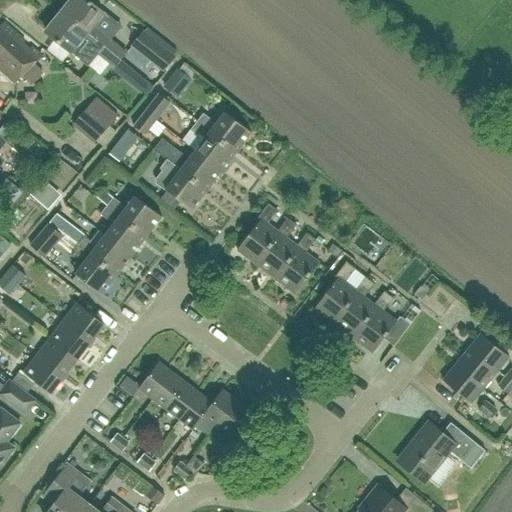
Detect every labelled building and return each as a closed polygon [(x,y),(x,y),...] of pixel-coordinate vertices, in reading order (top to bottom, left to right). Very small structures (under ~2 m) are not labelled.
[(86,0),(71,0),(62,12),(120,60),(126,52),(106,37),(116,25),(102,14),(103,13),(86,0)] [(62,12),(45,32),(71,53),(81,41),(114,67),(120,60),(62,12)] [(42,55),(5,24),(0,29),(0,70),(14,82),(42,55)] [(176,57),(144,31),(131,47),(163,73),(176,57)] [(190,86),(178,77),(168,90),(181,100),(190,86)] [(119,116),(98,98),(74,126),(94,144),(98,140),(104,146),(116,132),(110,127),(119,116)] [(156,98),(146,111),(157,118),(166,106),(156,98)] [(0,121),(1,122),(9,111),(0,105),(0,121)] [(198,122),(237,153),(251,134),(224,113),(214,126),(208,122),(210,120),(203,115),(198,122)] [(146,129),(154,140),(169,128),(162,118),(146,129)] [(222,171),(237,153),(198,122),(191,131),(198,136),(199,134),(204,139),(195,151),(222,171)] [(119,150),(132,160),(147,140),(134,131),(119,150)] [(207,191),(222,171),(195,151),(185,164),(179,160),(183,155),(163,139),(154,150),(168,160),(207,191)] [(192,211),(207,191),(168,160),(162,169),(164,170),(156,179),(158,183),(166,189),(159,198),(173,209),(180,201),(192,211)] [(18,188),(7,178),(0,187),(0,220),(5,225),(34,189),(24,181),(18,188)] [(58,197),(45,184),(33,197),(47,209),(58,197)] [(106,205),(105,205),(145,236),(160,217),(134,196),(124,210),(118,205),(119,203),(104,192),(99,199),(106,205)] [(131,255),(145,236),(105,205),(99,214),(107,219),(108,218),(114,222),(104,235),(131,255)] [(281,234),(278,232),(268,224),(277,211),(269,205),(259,218),(261,220),(238,251),(257,266),(281,234)] [(281,234),(257,266),(276,280),(300,249),(297,247),(286,238),(296,226),(287,219),(278,232),(281,234)] [(64,236),(50,225),(32,247),(46,258),(64,236)] [(76,244),(116,274),(131,255),(104,235),(94,248),(88,244),(90,242),(79,233),(75,239),(78,242),(76,244)] [(300,249),(276,280),(296,295),(319,264),(305,254),(316,240),(307,234),(297,247),(300,249)] [(116,274),(76,244),(70,252),(77,258),(79,256),(85,261),(74,274),(101,295),(116,274)] [(315,309),(335,324),(359,292),(356,290),(346,282),(356,270),(347,263),(336,278),(338,279),(315,309)] [(27,277),(15,266),(0,282),(0,287),(10,296),(27,277)] [(359,292),(335,324),(354,338),(378,306),(376,305),(366,297),(376,284),(366,277),(356,290),(359,292)] [(374,353),(386,337),(395,344),(410,325),(400,317),(397,321),(384,312),(394,298),(386,292),(376,305),(378,306),(354,338),(374,353)] [(458,326),(473,310),(464,301),(448,318),(458,326)] [(64,322),(91,343),(105,326),(78,305),(64,322)] [(64,322),(51,340),(78,361),(91,343),(64,322)] [(480,335),(468,350),(496,373),(508,357),(480,335)] [(78,361),(51,340),(37,357),(64,378),(78,361)] [(468,350),(455,366),(483,388),(496,373),(468,350)] [(64,378),(37,357),(24,375),(51,396),(64,378)] [(139,389),(153,400),(173,373),(159,362),(139,389)] [(470,404),(483,388),(455,366),(442,381),(470,404)] [(187,383),(173,373),(153,400),(166,410),(187,383)] [(511,383),(506,378),(499,386),(509,395),(511,390),(511,383)] [(6,387),(0,393),(0,395),(25,416),(37,401),(11,380),(6,387)] [(200,393),(187,383),(166,410),(180,420),(200,393)] [(213,403),(203,417),(216,426),(236,400),(222,391),(213,403)] [(200,393),(180,420),(193,430),(203,417),(213,403),(200,393)] [(236,400),(216,426),(230,437),(249,411),(236,400)] [(487,401),(479,411),(489,419),(497,409),(487,401)] [(15,419),(1,409),(0,410),(0,467),(11,453),(9,445),(0,438),(15,419)] [(486,449),(452,422),(443,434),(429,423),(399,461),(425,482),(450,451),(471,468),(486,449)] [(111,442),(117,447),(124,438),(118,433),(111,442)] [(214,437),(202,451),(215,462),(227,448),(214,437)] [(131,443),(124,438),(117,447),(124,452),(131,443)] [(228,450),(240,454),(244,442),(232,438),(228,450)] [(145,453),(138,463),(144,467),(151,458),(145,453)] [(194,456),(187,466),(192,470),(190,473),(194,477),(204,464),(194,456)] [(151,458),(144,467),(150,472),(157,463),(151,458)] [(181,461),(174,471),(185,480),(190,473),(192,470),(187,466),(181,461)] [(85,511),(90,505),(79,496),(90,482),(68,465),(44,498),(55,506),(50,511),(85,511)] [(396,501),(378,487),(367,500),(368,501),(359,511),(433,511),(434,511),(406,488),(396,501)] [(101,511),(99,511),(90,505),(85,511),(129,511),(112,499),(101,511)] [(451,511),(460,511),(458,499),(446,500),(447,511),(451,511)]
